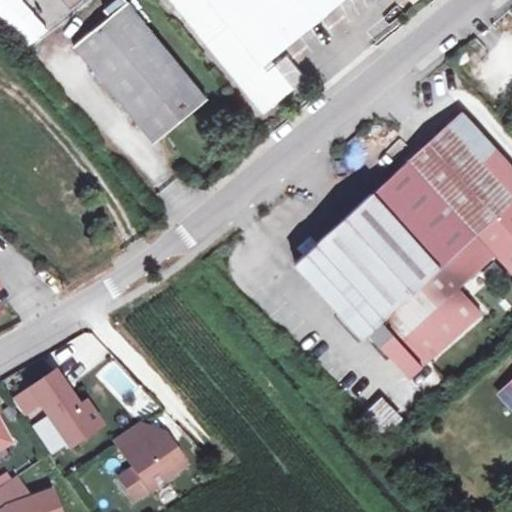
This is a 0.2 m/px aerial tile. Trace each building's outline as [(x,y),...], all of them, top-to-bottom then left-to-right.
[(118,0),(104,11),(109,17),(127,2),(125,0),(118,0)] [(262,64),(207,0),(170,0),(264,112),(294,87),(275,64),(267,70),(262,64)] [(207,0),(262,64),(270,57),(337,0),(207,0)] [(207,99),(127,2),(109,17),(74,46),(138,123),(149,114),(164,133),(207,99)] [(270,57),(262,64),(267,70),(275,64),(270,57)] [(511,165),(462,111),(409,158),(391,175),(477,270),(495,253),(511,273),(511,165)] [(458,286),(477,270),(391,175),(354,208),(315,243),(302,255),(294,263),(407,377),(481,311),(458,286)] [(295,247),(302,255),(315,243),(309,235),(295,247)] [(88,331),(49,363),(69,387),(108,355),(88,331)] [(53,368),(11,396),(20,411),(37,399),(66,443),(98,422),(83,399),(77,404),(53,368)] [(511,382),(501,392),(511,404),(511,382)] [(388,427),(395,405),(374,398),(367,419),(388,427)] [(138,424),(114,440),(131,466),(144,486),(180,462),(160,433),(149,441),(138,424)] [(144,486),(131,466),(117,476),(130,495),(144,486)] [(14,477),(0,486),(0,511),(57,511),(51,492),(29,499),(14,477)]
